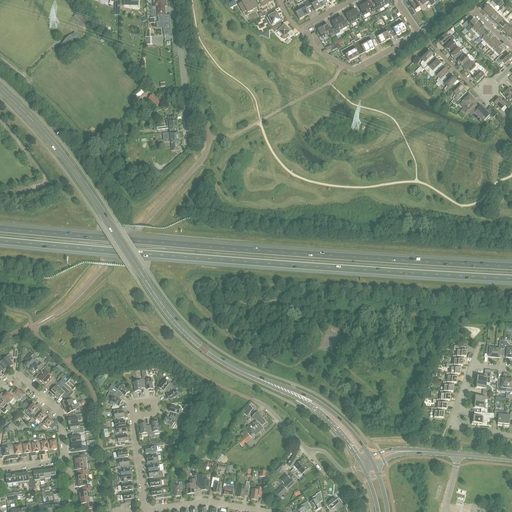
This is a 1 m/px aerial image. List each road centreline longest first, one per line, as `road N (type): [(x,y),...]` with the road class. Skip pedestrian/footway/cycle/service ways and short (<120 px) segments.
road 1 (motorway): [(0,241),(511,279)]
road 2 (motorway): [(511,267),(0,229)]
road 3 (secondary): [(237,368),(175,321),(71,167),(0,89)]
road 4 (secondary): [(372,460),(322,405),(237,368)]
road 5 (secondary): [(237,368),(317,412),(361,465)]
road 6 (track): [(29,85),(133,205)]
road 7 (residential): [(187,148),(176,0)]
road 8 (residential): [(268,511),(209,501),(145,510)]
